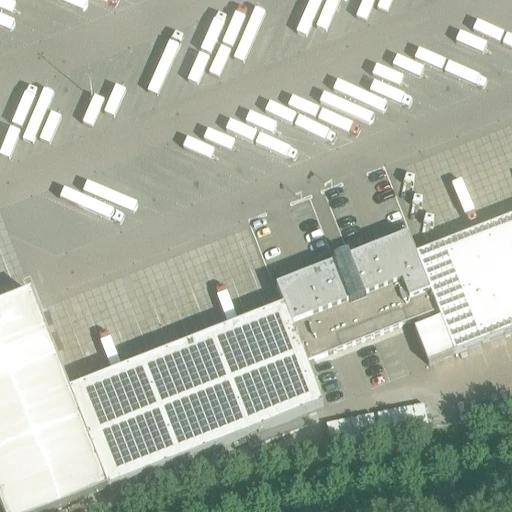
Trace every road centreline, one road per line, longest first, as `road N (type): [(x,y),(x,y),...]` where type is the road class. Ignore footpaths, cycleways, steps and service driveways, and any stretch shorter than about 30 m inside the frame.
road 1 (unknown): [(19,191),(63,250),(102,261),(511,79)]
road 2 (unknown): [(19,191),(494,0)]
road 3 (unknown): [(511,367),(344,395)]
